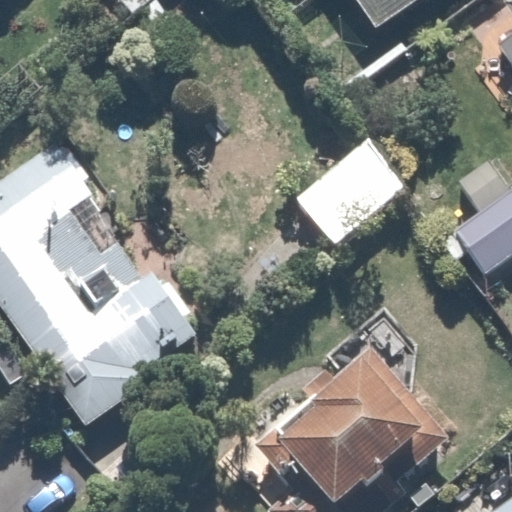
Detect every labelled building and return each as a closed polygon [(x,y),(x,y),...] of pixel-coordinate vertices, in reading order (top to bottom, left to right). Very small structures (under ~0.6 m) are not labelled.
[(343,0),(374,45),(435,0),(343,0)] [(486,46),(511,76),(511,0),(509,0),(494,10),(511,32),(486,46)] [(192,340),(52,141),(0,182),(0,317),(84,433),(147,384),(142,379),(192,340)] [(366,148),(297,205),(330,245),(408,191),(366,148)] [(509,193),(490,166),(457,186),(476,211),(509,193)] [(511,196),(509,193),(447,242),(487,281),(511,260),(511,196)] [(358,347),(253,434),(303,494),(283,511),(393,511),(407,501),(392,487),(449,442),(358,347)] [(511,511),(511,498),(490,511),(511,511)]
